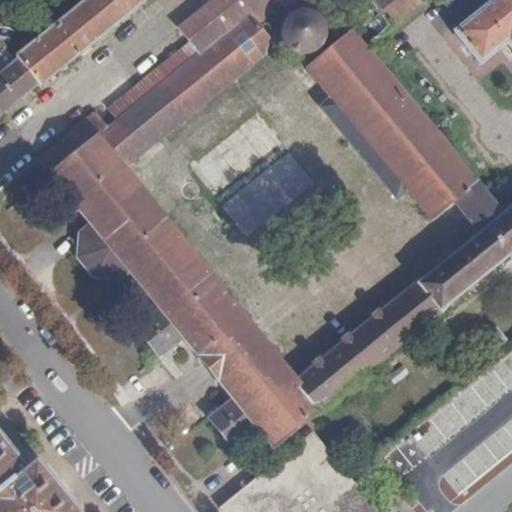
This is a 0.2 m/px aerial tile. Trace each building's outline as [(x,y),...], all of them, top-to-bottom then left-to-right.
[(91,0),(52,32),(24,52),(27,56),(0,76),(0,113),(41,79),(45,81),(146,0),(91,0)] [(430,2),(430,0),(387,0),(377,8),(370,0),(222,0),(186,29),(197,43),(128,95),(136,105),(107,127),(96,112),(35,160),(87,223),(77,233),(77,258),(94,277),(117,281),(127,273),(154,308),(134,325),(157,356),(181,338),(209,373),(229,399),(208,417),(232,448),(255,431),(271,452),(327,406),(338,398),(511,256),(511,208),(505,214),(372,49),(409,17),(430,2)] [(511,0),(500,0),(457,37),(484,68),(511,48),(511,47),(511,0)] [(338,398),(327,406),(341,423),(350,415),(338,398)] [(376,452),(394,438),(368,408),(353,421),(376,452)] [(73,511),(66,503),(68,500),(52,480),(49,481),(36,465),(28,471),(0,437),(0,511),(73,511)] [(308,450),(235,511),(301,511),(336,484),(308,450)] [(358,511),(336,484),(301,511),(358,511)]
